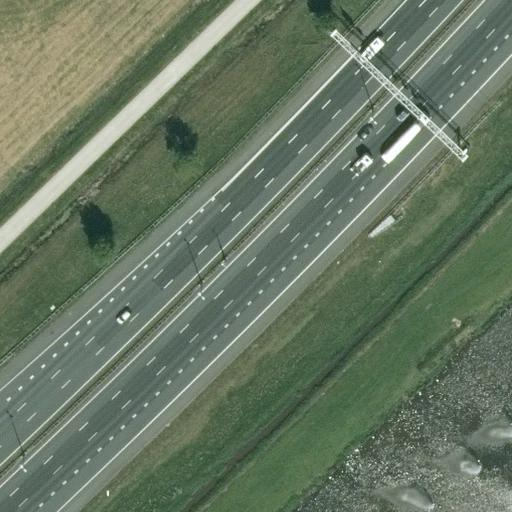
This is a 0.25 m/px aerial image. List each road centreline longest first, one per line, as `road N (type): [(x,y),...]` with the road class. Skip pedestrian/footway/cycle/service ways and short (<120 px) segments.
road 1 (motorway): [(18,497),(262,260),(510,0)]
road 2 (motorway): [(433,0),(0,436)]
road 3 (unclassified): [(0,240),(248,0)]
